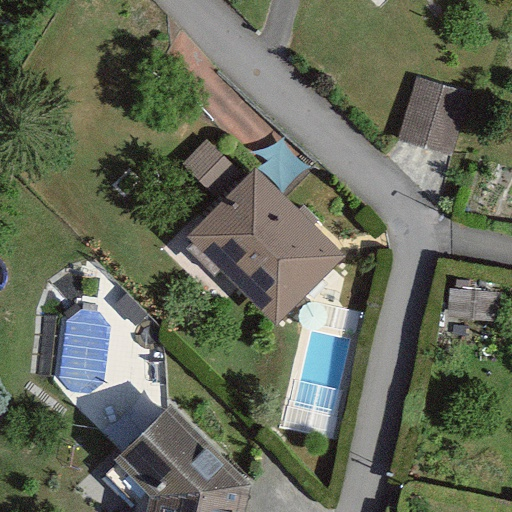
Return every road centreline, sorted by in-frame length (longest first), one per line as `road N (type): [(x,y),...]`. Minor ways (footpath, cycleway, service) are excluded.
road 1 (residential): [(178,0),(412,226)]
road 2 (residential): [(412,226),(347,511)]
